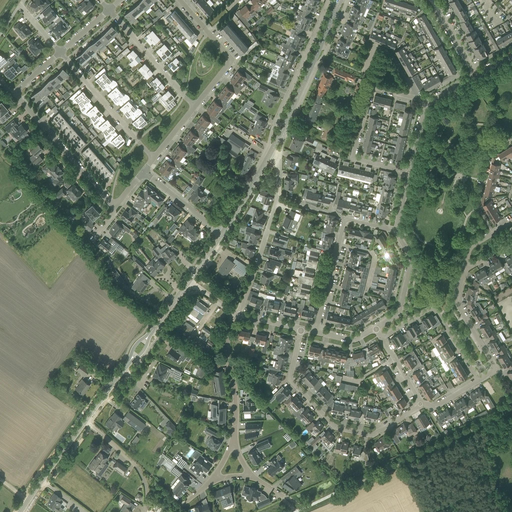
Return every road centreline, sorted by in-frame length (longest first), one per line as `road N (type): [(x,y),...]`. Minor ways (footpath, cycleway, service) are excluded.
road 1 (residential): [(421,404),(371,434),(333,427),(291,381),(300,329)]
road 2 (residential): [(238,314),(277,196),(269,154)]
road 3 (residential): [(113,206),(14,93)]
road 4 (residential): [(381,337),(433,308),(478,380)]
road 5 (residential): [(153,157),(60,52)]
road 6 (residential): [(329,0),(276,118),(282,127)]
road 7 (residential): [(193,105),(232,59),(179,0)]
road 8 (residential): [(234,314),(225,345),(233,444)]
road 9 (residential): [(478,380),(494,368),(458,306),(464,267)]
road 10 (secondary): [(282,127),(334,10)]
road 11 (residential): [(193,105),(109,10)]
